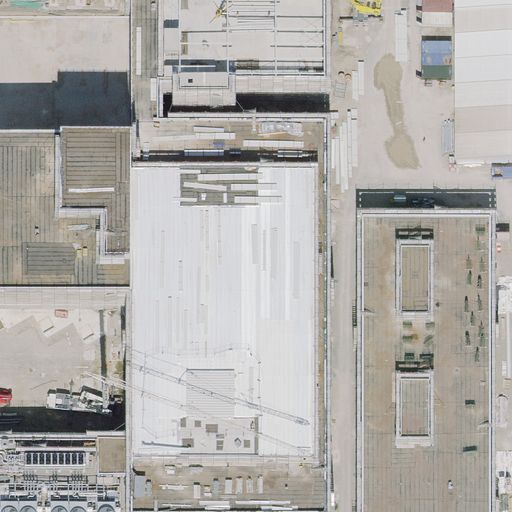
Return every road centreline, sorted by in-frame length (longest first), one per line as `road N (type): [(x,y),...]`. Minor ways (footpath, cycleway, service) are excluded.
road 1 (unknown): [(511,181),(475,172),(0,162)]
road 2 (unknown): [(0,347),(511,347)]
